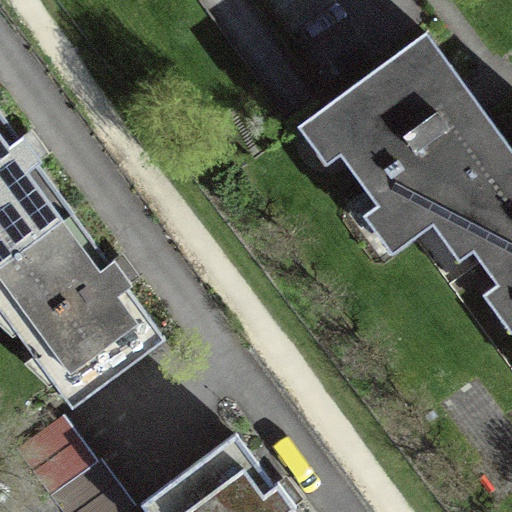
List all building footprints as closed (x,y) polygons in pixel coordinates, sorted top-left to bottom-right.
[(394,241),(433,212),(511,151),(511,137),(427,19),(297,112),(394,241)] [(0,260),(70,207),(0,104),(0,260)] [(511,151),(433,212),(511,323),(511,151)] [(169,334),(70,207),(0,260),(0,287),(86,399),(169,334)] [(60,413),(13,446),(47,494),(95,461),(60,413)] [(143,494),(156,511),(299,511),(236,424),(143,494)] [(124,511),(128,509),(95,461),(47,494),(60,511),(124,511)]
